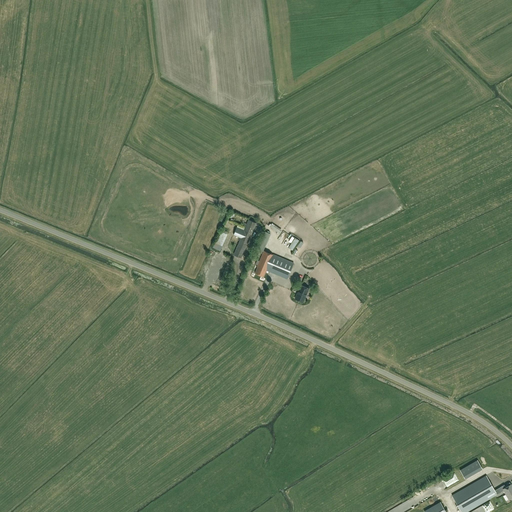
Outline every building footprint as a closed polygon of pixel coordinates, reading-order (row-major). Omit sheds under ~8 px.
[(241,257),(256,222),(249,219),(245,228),(238,224),(237,227),(233,234),(241,237),(234,254),(241,257)] [(271,225),(270,228),(279,235),(281,232),(271,225)] [(256,248),(263,251),(270,234),(269,233),(264,231),(256,248)] [(222,233),(217,243),(221,245),(222,243),(224,244),(227,236),(222,233)] [(294,263),(267,252),(264,250),(259,261),(257,260),(255,264),(258,265),(257,266),(255,273),(263,276),(266,270),(287,279),(294,263)] [(309,288),(301,285),(295,298),(303,302),(309,288)] [(464,477),(465,479),(482,471),(477,461),(460,470),(464,477)] [(505,494),(511,490),(511,485),(511,483),(505,486),(504,484),(494,490),(486,475),(452,495),(461,511),(465,511),(497,494),(503,490),(505,494)] [(417,504),(424,501),(422,495),(415,497),(417,504)] [(446,511),(440,502),(424,511),(446,511)] [(472,511),(487,511),(493,509),(490,502),(472,511)]
